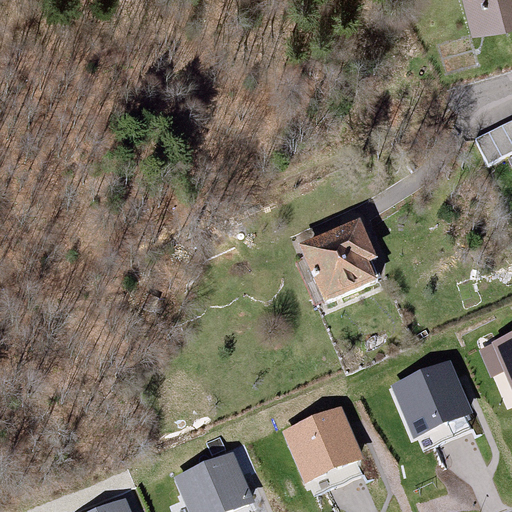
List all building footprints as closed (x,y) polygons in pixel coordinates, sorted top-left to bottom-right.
[(511,0),(467,0),(472,19),(511,10),(511,0)] [(511,160),(511,123),(494,133),(509,162),(511,160)] [(508,162),(494,133),(472,144),(486,173),(508,162)] [(300,250),(319,303),(375,282),(356,230),(300,250)] [(511,346),(495,353),(511,394),(511,346)] [(450,376),(400,398),(419,441),(469,419),(450,376)] [(287,450),(309,496),(362,471),(340,425),(287,450)] [(246,511),(229,471),(183,491),(191,511),(246,511)]
